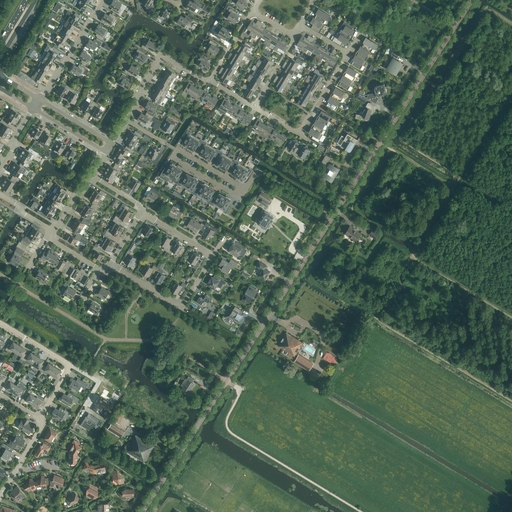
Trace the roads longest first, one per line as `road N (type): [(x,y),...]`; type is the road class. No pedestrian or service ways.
road 1 (unknown): [(511,24),(483,13),(404,134),(458,178),(414,250),(398,297),(379,317),(511,399)]
road 2 (unclassified): [(144,511),(334,216)]
road 3 (unclassified): [(334,216),(474,0)]
road 4 (residential): [(254,107),(299,133),(348,54)]
road 5 (residential): [(40,418),(69,366),(0,324)]
road 6 (residential): [(110,265),(181,304),(213,255)]
road 7 (residential): [(126,121),(161,55),(210,80)]
